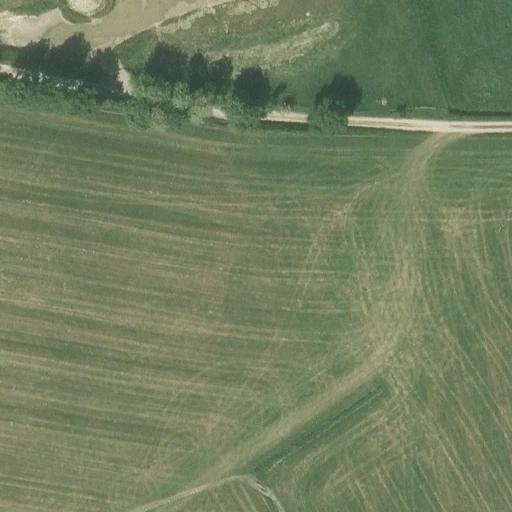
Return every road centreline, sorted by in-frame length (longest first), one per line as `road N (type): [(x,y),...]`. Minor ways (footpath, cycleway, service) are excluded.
road 1 (track): [(0,63),(195,109),(511,127)]
road 2 (track): [(130,511),(240,477),(259,483),(279,511)]
